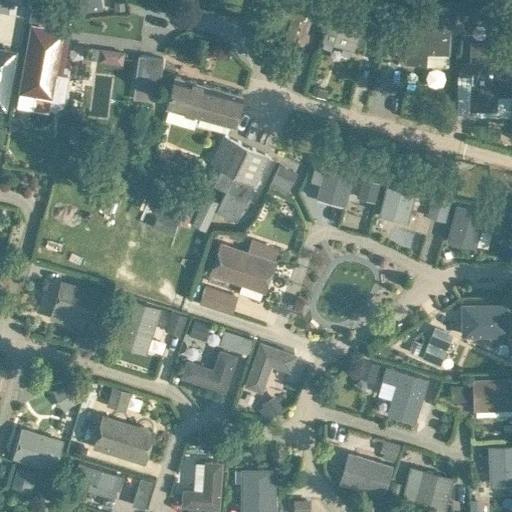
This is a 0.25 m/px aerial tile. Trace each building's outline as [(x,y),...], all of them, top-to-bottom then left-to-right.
[(79,0),(81,11),(103,9),(101,0),(79,0)] [(287,0),(283,14),(291,16),(300,18),(306,19),(310,0),(287,0)] [(389,11),(364,0),(336,0),(323,41),(354,51),(365,19),(382,26),(383,22),(386,24),(389,11)] [(461,20),(462,20),(463,1),(450,0),(450,1),(449,20),(461,20)] [(389,20),(387,50),(400,51),(402,21),(389,20)] [(31,22),(18,92),(40,96),(39,104),(51,106),(56,106),(61,104),(64,100),(67,85),(56,83),(58,75),(62,76),(70,33),(64,32),(65,28),(31,22)] [(405,63),(450,65),(451,27),(406,26),(405,63)] [(97,27),(97,39),(113,39),(114,28),(97,27)] [(134,43),(137,30),(116,27),(114,40),(134,43)] [(153,33),(151,52),(175,54),(176,35),(153,33)] [(287,40),(285,49),(297,52),(299,43),(294,42),(287,40)] [(15,44),(0,41),(0,102),(4,103),(15,44)] [(458,72),(457,114),(511,116),(511,50),(506,50),(506,48),(473,47),(472,61),(460,60),(460,72),(458,72)] [(164,57),(139,54),(133,98),(154,100),(156,82),(160,82),(164,57)] [(166,106),(233,124),(242,93),(175,75),(166,106)] [(225,134),(216,152),(211,162),(222,167),(214,184),(246,199),(254,183),(268,154),(225,134)] [(293,144),(284,162),(302,172),(311,154),(293,144)] [(338,162),(340,146),(328,145),(326,161),(338,162)] [(375,157),(374,175),(390,176),(391,158),(375,157)] [(298,172),(280,163),(269,184),(283,191),(286,187),(289,188),(298,172)] [(316,196),(345,205),(354,174),(315,163),(310,180),(320,182),(316,196)] [(167,165),(156,182),(169,191),(181,175),(167,165)] [(445,176),(441,193),(458,197),(462,180),(445,176)] [(306,200),(314,187),(300,179),(292,192),(306,200)] [(415,191),(386,183),(378,213),(407,222),(415,191)] [(357,197),(374,196),(374,186),(357,186),(357,197)] [(446,239),(475,247),(487,210),(457,202),(446,239)] [(276,259),(221,240),(210,272),(265,291),(276,259)] [(92,329),(103,289),(61,278),(50,318),(78,327),(73,345),(93,350),(98,330),(92,329)] [(162,306),(129,295),(114,341),(147,352),(162,306)] [(461,302),(461,332),(507,333),(508,303),(461,302)] [(205,333),(223,339),(227,329),(209,322),(205,333)] [(297,352),(260,339),(244,383),(262,390),(272,364),(290,371),(297,352)] [(186,358),(180,376),(226,390),(238,353),(220,347),(214,366),(186,358)] [(386,412),(415,420),(429,376),(386,364),(381,379),(395,383),(386,412)] [(511,376),(472,378),(473,408),(511,406),(511,376)] [(156,429),(103,412),(93,446),(145,462),(156,429)] [(21,425),(12,456),(55,469),(64,438),(21,425)] [(77,443),(74,452),(83,455),(86,446),(77,443)] [(490,483),(502,482),(511,482),(511,443),(489,445),(490,483)] [(393,463),(348,450),(339,481),(384,494),(393,463)] [(183,487),(182,503),(220,506),(224,459),(204,459),(203,488),(183,487)] [(123,474),(79,460),(69,494),(84,499),(89,480),(117,488),(123,474)] [(454,474),(410,463),(404,483),(392,479),(387,496),(400,500),(404,484),(401,497),(446,509),(454,474)] [(276,511),(276,466),(241,466),(240,511),(276,511)] [(312,494),(325,489),(320,475),(307,480),(312,494)]
